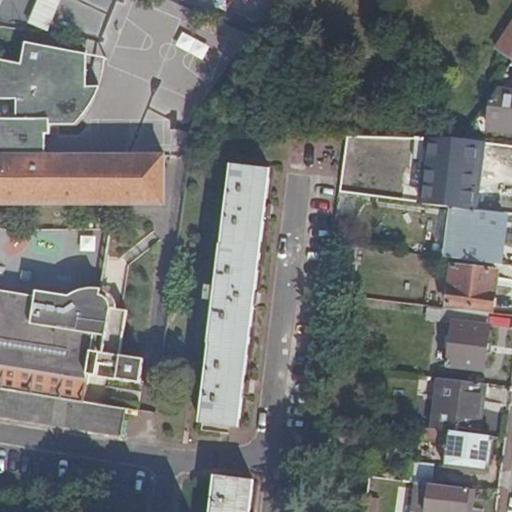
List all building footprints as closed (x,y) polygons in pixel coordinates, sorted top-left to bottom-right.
[(0,0),(0,19),(24,24),(34,0),(0,0)] [(511,59),(511,22),(495,49),(511,59)] [(0,133),(49,133),(49,126),(74,126),(86,113),(91,106),(99,87),(86,87),(85,55),(24,44),(20,64),(0,60),(0,100),(15,100),(15,119),(0,119),(0,133)] [(490,105),(487,126),(511,129),(511,86),(501,86),(500,90),(499,90),(490,105)] [(486,104),(474,123),(487,126),(490,105),(486,104)] [(49,136),(49,133),(0,133),(0,154),(44,155),(45,135),(49,136)] [(426,157),(428,140),(426,140),(418,138),(416,156),(425,157),(426,157)] [(426,157),(421,204),(454,208),(472,211),(474,188),(473,188),(477,142),(463,139),(443,139),(428,139),(428,140),(426,157)] [(163,155),(44,155),(0,154),(0,204),(163,204),(163,155)] [(201,423),(238,428),(242,392),(245,392),(244,394),(248,395),(249,381),(246,381),(245,383),(243,382),(252,305),(255,305),(256,293),(254,293),(263,215),(265,215),(265,218),(269,218),(270,205),(267,204),(267,206),(265,206),(269,170),(232,166),(216,288),(206,287),(204,299),(215,301),(210,344),(211,345),(201,423)] [(339,195),(337,215),(353,217),(356,197),(339,195)] [(454,208),(447,258),(497,263),(503,215),(472,211),(454,208)] [(446,306),(491,311),(496,271),(452,266),(446,306)] [(35,299),(117,312),(115,305),(111,301),(104,294),(97,292),(93,291),(85,291),(74,295),(70,296),(67,299),(35,293),(35,299)] [(0,389),(82,403),(86,378),(138,386),(142,362),(119,358),(127,314),(117,312),(35,299),(0,293),(0,389)] [(460,309),(427,305),(426,319),(452,322),(459,322),(460,309)] [(459,322),(452,322),(447,366),(483,371),(490,313),(460,309),(459,322)] [(481,385),(436,379),(430,428),(456,432),(457,427),(475,429),(481,385)] [(0,416),(121,436),(125,410),(82,403),(0,389),(0,416)] [(430,428),(407,426),(406,432),(419,435),(419,438),(447,441),(444,466),(487,471),(491,436),(456,432),(430,428)] [(302,467),(305,434),(292,433),(288,465),(302,467)] [(405,463),(403,481),(417,483),(431,484),(433,466),(405,463)] [(248,511),(252,481),(215,476),(210,511),(248,511)] [(374,511),(379,478),(369,477),(364,511),(374,511)] [(412,511),(465,511),(468,489),(431,484),(417,483),(412,511)]
